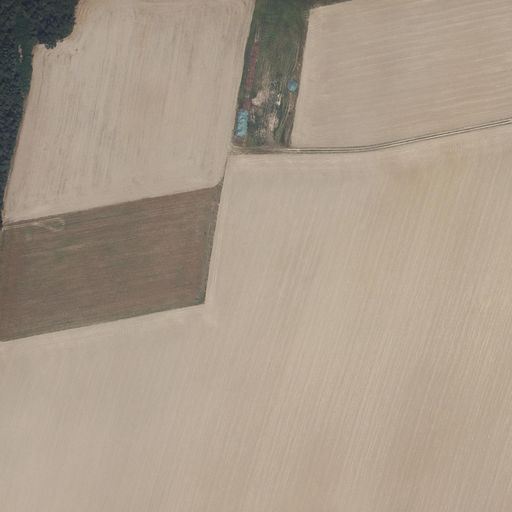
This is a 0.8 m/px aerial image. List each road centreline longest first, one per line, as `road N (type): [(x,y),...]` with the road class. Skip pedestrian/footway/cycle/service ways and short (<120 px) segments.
road 1 (track): [(511,121),(367,148),(285,150)]
road 2 (track): [(0,231),(26,97)]
